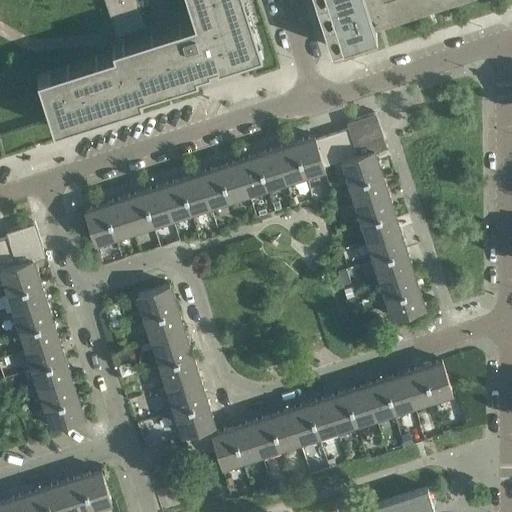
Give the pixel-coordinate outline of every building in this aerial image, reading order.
[(197,0),(205,24),(124,50),(126,55),(42,82),(40,83),(52,121),(55,121),(65,117),(67,122),(81,118),(85,117),(83,111),(94,108),(96,113),(110,109),(114,108),(112,102),(123,99),(124,104),(138,100),(142,99),(139,88),(149,84),(151,89),(165,85),(169,84),(167,78),(178,75),(180,80),(194,76),(198,75),(197,71),(256,52),(252,39),(257,37),(252,22),(253,22),(252,18),(251,18),(247,4),(242,6),(239,0),(197,0)] [(105,0),(116,34),(146,24),(137,0),(105,0)] [(373,29),(363,0),(318,0),(319,0),(320,6),(327,27),(328,29),(333,45),(334,47),(376,33),(375,28),(373,29)] [(462,0),(363,0),(373,29),(375,28),(462,0)] [(386,144),(375,112),(348,121),(350,127),(358,152),(374,147),(375,148),(386,144)] [(358,152),(350,127),(338,131),(347,156),(358,152)] [(347,156),(338,131),(327,134),(336,161),(342,159),(342,158),(347,156)] [(336,161),(327,134),(316,138),(324,164),(336,161)] [(324,164),(316,138),(315,135),(295,141),(305,173),(325,167),(324,164)] [(305,173),(295,141),(276,147),(286,179),(305,173)] [(286,179),(276,147),(257,153),(267,185),(286,179)] [(381,169),(379,161),(375,148),(374,147),(358,152),(347,156),(342,158),(342,159),(349,179),(381,169)] [(267,185),(257,153),(238,159),(248,192),(267,185)] [(248,192),(238,159),(219,165),(229,198),(248,192)] [(229,198),(219,165),(200,172),(210,204),(229,198)] [(387,188),(385,182),(381,169),(349,179),(355,198),(387,188)] [(210,204),(200,172),(181,178),(191,210),(210,204)] [(191,210),(181,178),(162,184),(172,216),(191,210)] [(172,216),(162,184),(143,190),(153,222),(172,216)] [(393,207),(391,199),(387,188),(355,198),(361,217),(393,207)] [(153,222),(143,190),(124,196),(134,228),(153,222)] [(134,228),(124,196),(105,202),(115,235),(134,228)] [(115,235),(105,202),(85,209),(95,241),(115,235)] [(400,226),(398,220),(393,207),(361,217),(367,237),(400,226)] [(45,254),(34,222),(7,230),(9,237),(17,262),(33,257),(34,258),(45,254)] [(406,245),(403,237),(400,226),(367,237),(373,256),(406,245)] [(17,262),(9,237),(0,239),(0,248),(6,266),(17,262)] [(412,264),(410,258),(406,245),(373,256),(379,275),(412,264)] [(38,270),(34,258),(33,257),(17,262),(6,266),(1,267),(1,268),(8,289),(40,279),(38,270)] [(418,283),(415,275),(412,264),(379,275),(385,294),(418,283)] [(46,298),(44,291),(40,279),(8,289),(14,308),(46,298)] [(177,306),(170,282),(137,293),(145,316),(177,306)] [(425,305),(422,296),(418,283),(385,294),(392,315),(425,305)] [(53,317),(50,309),(46,298),(14,308),(20,327),(53,317)] [(185,329),(177,306),(145,316),(152,339),(185,329)] [(59,336),(57,330),(53,317),(20,327),(26,346),(59,336)] [(192,352),(185,329),(152,339),(160,363),(192,352)] [(65,355),(62,347),(59,336),(26,346),(32,365),(65,355)] [(200,375),(192,352),(160,363),(167,386),(200,375)] [(71,374),(69,368),(65,355),(32,365),(39,384),(71,374)] [(452,391),(442,358),(422,365),(433,397),(452,391)] [(433,397),(422,365),(403,371),(414,403),(433,397)] [(414,403),(403,371),(384,377),(395,409),(414,403)] [(77,393),(74,385),(71,374),(39,384),(45,403),(77,393)] [(207,399),(200,375),(167,386),(175,409),(207,399)] [(395,409),(384,377),(365,383),(376,415),(395,409)] [(376,415),(365,383),(346,389),(357,422),(376,415)] [(357,422),(346,389),(327,395),(338,428),(357,422)] [(84,415),(81,406),(77,393),(45,403),(52,425),(84,415)] [(338,428),(327,395),(308,401),(319,434),(338,428)] [(215,423),(207,399),(175,409),(183,433),(184,433),(210,424),(215,423)] [(319,434),(308,401),(289,408),(300,440),(319,434)] [(300,440),(289,408),(270,414),(281,446),(300,440)] [(281,446),(270,414),(251,420),(261,452),(281,446)] [(261,452),(251,420),(232,426),(242,458),(261,452)] [(214,436),(212,432),(210,424),(184,433),(188,444),(214,436)] [(242,458),(232,426),(212,432),(214,436),(217,447),(223,465),(242,458)] [(217,447),(214,436),(188,444),(192,455),(217,447)] [(112,500),(101,468),(82,474),(92,507),(112,500)] [(75,511),(92,507),(82,474),(63,480),(73,511),(75,511)] [(73,511),(63,480),(44,486),(52,511),(73,511)] [(52,511),(44,486),(25,493),(31,511),(52,511)] [(435,511),(427,486),(365,506),(367,511),(435,511)] [(31,511),(25,493),(6,499),(10,511),(31,511)] [(0,511),(10,511),(6,499),(0,500),(0,511)]
